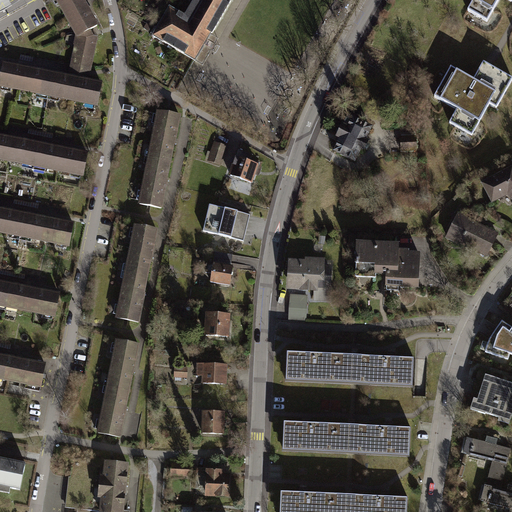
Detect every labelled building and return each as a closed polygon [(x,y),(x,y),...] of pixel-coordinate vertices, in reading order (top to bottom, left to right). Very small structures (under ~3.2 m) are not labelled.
[(83,0),(57,0),(78,37),(89,31),(98,26),(83,0)] [(193,0),(185,15),(171,7),(155,37),(202,64),(217,38),(212,36),(232,0),(193,0)] [(511,0),(466,0),(474,4),(468,14),(488,25),(501,0),(502,0),(511,4),(511,2),(511,0)] [(89,31),(78,37),(71,71),(70,76),(88,80),(89,74),(97,37),(92,36),(89,31)] [(0,78),(0,85),(48,95),(53,73),(3,62),(0,78)] [(473,81),(451,69),(435,99),(458,112),(451,125),(473,137),(489,107),(497,111),(511,83),(511,79),(487,66),(483,64),(473,81)] [(48,95),(98,104),(102,82),(88,80),(70,76),(53,73),(48,95)] [(158,111),(149,159),(170,163),(179,115),(158,111)] [(366,141),(372,129),(349,118),(345,126),(342,125),(335,140),(339,142),(333,155),(355,165),(362,150),(364,151),(368,142),(366,141)] [(0,158),(34,165),(38,143),(0,135),(0,158)] [(400,137),(400,153),(418,152),(418,136),(400,137)] [(34,165),(84,175),(88,153),(38,143),(34,165)] [(221,164),(227,147),(215,143),(209,160),(221,164)] [(232,174),(249,181),(255,164),(238,158),(232,174)] [(149,159),(140,205),(162,209),(170,163),(149,159)] [(511,166),(480,183),(491,203),(506,196),(511,202),(511,166)] [(237,212),(210,206),(204,232),(230,238),(237,212)] [(0,231),(21,236),(25,214),(0,209),(0,231)] [(250,216),(237,212),(230,238),(243,241),(250,216)] [(21,236),(69,246),(74,224),(25,214),(21,236)] [(500,234),(458,214),(445,240),(458,247),(459,245),(475,253),(478,246),(491,252),(500,234)] [(135,226),(126,272),(148,276),(157,230),(135,226)] [(399,247),(356,246),(355,278),(374,279),(374,274),(384,275),(384,291),(397,291),(397,288),(419,288),(420,256),(398,255),(399,247)] [(216,253),(214,263),(229,266),(230,261),(232,261),(233,255),(216,253)] [(304,261),(288,260),(287,290),(314,291),(314,302),(330,303),(332,264),(324,264),(325,258),(305,257),(304,261)] [(213,271),(214,263),(207,262),(206,270),(213,271)] [(213,271),(211,283),(229,286),(233,267),(229,266),(214,263),(213,271)] [(126,272),(117,317),(139,321),(148,276),(126,272)] [(0,305),(6,307),(11,284),(0,282),(0,305)] [(6,307),(55,316),(60,294),(11,284),(6,307)] [(308,296),(290,295),(288,322),(307,323),(308,296)] [(231,338),(232,314),(208,313),(207,337),(231,338)] [(510,354),(511,355),(511,327),(502,321),(493,336),(489,341),(485,352),(508,360),(510,354)] [(116,340),(107,387),(129,392),(139,345),(116,340)] [(289,352),(288,379),(356,382),(357,355),(289,352)] [(357,355),(356,382),(413,385),(414,358),(357,355)] [(25,388),(40,391),(45,365),(0,356),(0,378),(26,384),(25,388)] [(228,386),(229,365),(198,364),(198,376),(203,377),(203,385),(228,386)] [(188,367),(176,367),(175,378),(188,379),(188,367)] [(475,410),(510,421),(511,416),(511,383),(486,375),(475,410)] [(107,387),(99,432),(120,436),(129,392),(107,387)] [(225,435),(226,413),(204,412),(203,434),(225,435)] [(285,423),(284,450),(350,452),(351,425),(285,423)] [(351,425),(350,452),(410,454),(411,427),(351,425)] [(465,454),(493,461),(487,485),(502,489),(511,449),(496,445),(497,441),(496,439),(488,437),(486,443),(469,438),(465,454)] [(10,490),(20,492),(25,465),(0,460),(0,493),(9,495),(10,490)] [(98,509),(124,511),(129,463),(104,460),(98,509)] [(189,464),(172,463),(171,476),(189,476),(189,464)] [(207,489),(207,470),(195,470),(195,489),(207,489)] [(207,498),(232,498),(233,474),(223,474),(223,470),(207,470),(207,489),(207,498)] [(483,501),(511,508),(510,511),(511,511),(511,486),(509,486),(508,491),(502,489),(487,485),(483,501)] [(283,493),(282,511),(346,511),(347,495),(283,493)] [(347,495),(346,511),(407,511),(408,497),(347,495)]
